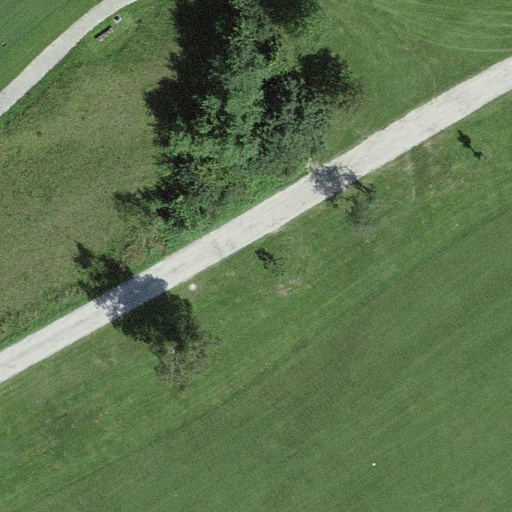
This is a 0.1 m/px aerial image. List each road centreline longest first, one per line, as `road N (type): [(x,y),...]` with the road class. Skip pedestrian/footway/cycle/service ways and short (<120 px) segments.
road 1 (track): [(511,76),(0,372)]
road 2 (track): [(121,0),(0,107)]
